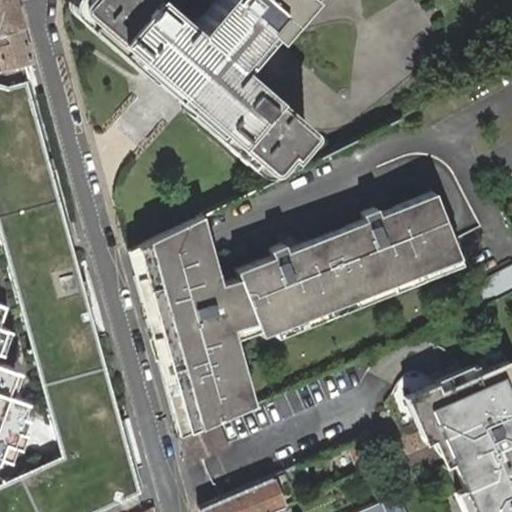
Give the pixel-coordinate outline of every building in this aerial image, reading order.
[(0,0),(0,44),(24,38),(13,0),(0,0)] [(76,0),(77,1),(77,2),(77,4),(78,5),(91,16),(84,23),(141,72),(146,77),(152,69),(188,100),(182,108),(242,160),(248,153),(258,162),(259,162),(260,162),(260,163),(261,163),(262,163),(263,162),(264,161),(274,176),(302,163),(287,149),(302,131),(303,130),(303,129),(304,129),(304,128),(304,127),(303,127),(303,126),(292,116),(227,60),(232,54),(254,29),(260,23),(266,29),(291,0),(212,0),(189,27),(157,0),(76,0)] [(0,69),(20,64),(30,61),(24,38),(0,44),(0,69)] [(0,84),(2,85),(24,79),(20,64),(0,69),(0,84)] [(152,69),(146,77),(182,108),(188,100),(152,69)] [(85,304),(79,282),(24,79),(2,85),(0,84),(0,511),(86,511),(136,489),(130,468),(122,435),(121,435),(117,420),(116,416),(113,404),(112,399),(85,304)] [(199,213),(134,244),(139,261),(142,272),(160,335),(170,332),(175,352),(166,354),(187,430),(190,429),(217,417),(237,409),(252,402),(233,334),(255,325),(257,331),(457,255),(431,189),(376,211),(373,204),(359,209),(362,216),(282,246),(280,240),(266,245),(268,251),(232,265),(235,273),(218,280),(206,240),(204,233),(199,213)] [(134,244),(125,249),(130,264),(142,307),(169,402),(177,434),(187,430),(166,354),(175,352),(170,332),(160,335),(142,272),(139,261),(134,244)] [(511,292),(511,268),(472,285),(481,306),(490,302),(511,292)] [(401,396),(411,417),(511,374),(511,372),(507,360),(454,382),(434,391),(431,384),(401,396)] [(511,511),(511,374),(411,417),(422,442),(429,438),(439,434),(450,460),(462,487),(453,491),(462,511),(511,511)] [(228,445),(217,417),(190,429),(202,457),(228,445)] [(187,430),(177,434),(184,457),(191,461),(202,457),(190,429),(187,430)] [(441,464),(450,460),(439,434),(429,438),(441,464)] [(360,438),(349,443),(361,471),(373,466),(360,438)] [(198,507),(199,511),(262,511),(266,511),(290,500),(284,485),(308,475),(302,462),(279,472),(198,507)] [(404,511),(395,494),(390,496),(376,502),(352,511),(404,511)]
